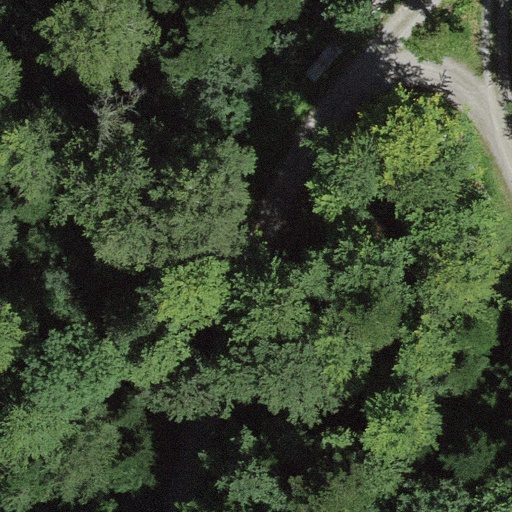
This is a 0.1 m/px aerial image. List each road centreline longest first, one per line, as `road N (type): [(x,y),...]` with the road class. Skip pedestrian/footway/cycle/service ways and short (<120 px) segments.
road 1 (track): [(424,0),(287,181),(178,511)]
road 2 (track): [(427,0),(511,159)]
